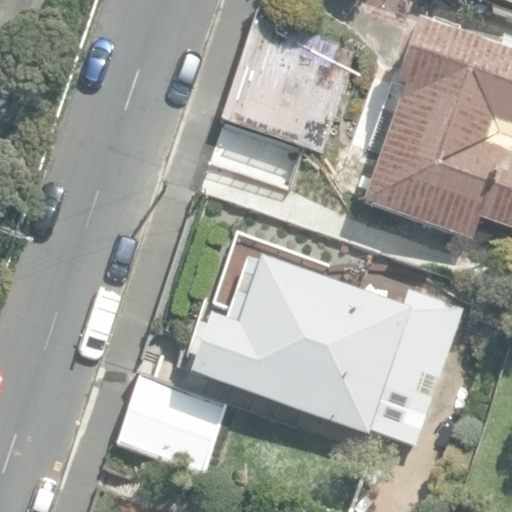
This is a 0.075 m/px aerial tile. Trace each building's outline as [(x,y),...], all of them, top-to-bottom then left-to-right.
[(222,118),(305,141),(330,52),(258,8),(222,118)] [(365,204),(474,241),(481,219),(511,229),(511,54),(418,22),(396,86),(404,89),(365,204)] [(219,165),(298,192),(311,151),(221,122),(219,165)] [(211,311),(189,376),(371,439),(374,430),(412,443),(460,305),(405,286),(398,306),(252,255),(248,265),(241,263),(223,316),(211,311)] [(118,445),(210,472),(230,404),(139,377),(118,445)]
